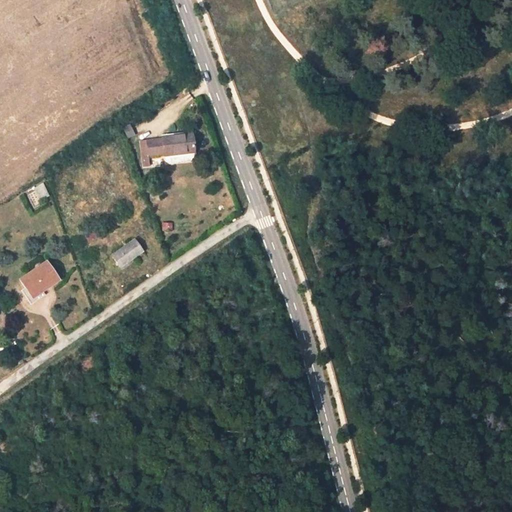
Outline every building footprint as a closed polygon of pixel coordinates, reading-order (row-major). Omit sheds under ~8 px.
[(194,153),(191,133),(162,138),(162,139),(147,142),(148,156),(164,154),(164,156),(194,153)] [(89,242),(101,233),(97,227),(85,236),(89,242)] [(119,266),(141,251),(134,240),(112,256),(119,266)] [(42,291),(59,279),(46,262),(20,280),(25,288),(32,298),(42,291)] [(21,291),(31,305),(35,302),(32,298),(25,288),(21,291)] [(32,298),(35,302),(45,295),(42,291),(32,298)]
